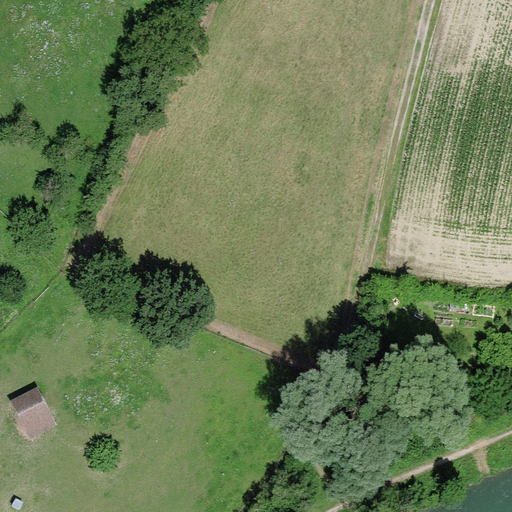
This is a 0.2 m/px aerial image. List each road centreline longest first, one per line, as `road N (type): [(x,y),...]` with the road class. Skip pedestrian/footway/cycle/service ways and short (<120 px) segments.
road 1 (track): [(428,0),(315,511)]
road 2 (track): [(330,511),(511,428)]
